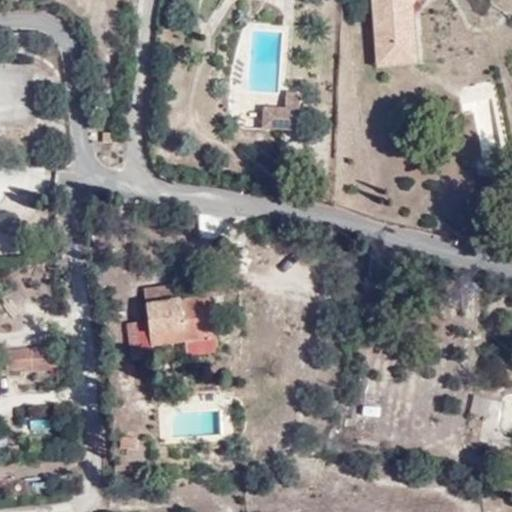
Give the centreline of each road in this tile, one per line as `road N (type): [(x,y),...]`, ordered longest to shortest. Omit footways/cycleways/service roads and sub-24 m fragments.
road 1 (residential): [(140,181),(511,269)]
road 2 (residential): [(85,166),(73,200),(96,494),(52,511)]
road 3 (residential): [(85,166),(61,32),(29,17),(0,20)]
road 4 (unclassified): [(140,181),(137,127),(151,0)]
